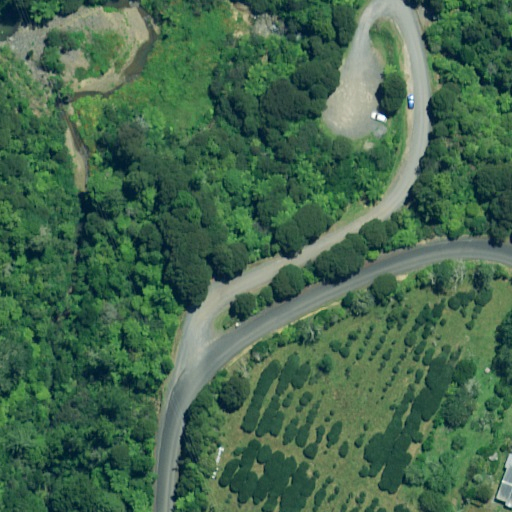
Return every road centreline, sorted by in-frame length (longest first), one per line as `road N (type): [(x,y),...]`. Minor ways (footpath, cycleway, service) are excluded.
road 1 (tertiary): [(195,375),(204,322),(239,282),(383,207),(418,143),(426,85),(403,0)]
road 2 (tertiary): [(195,375),(314,301),(443,250),(502,246)]
road 3 (tertiary): [(161,511),(167,424),(195,375)]
